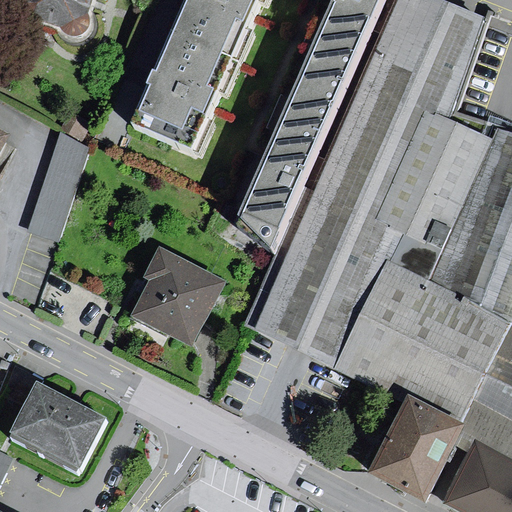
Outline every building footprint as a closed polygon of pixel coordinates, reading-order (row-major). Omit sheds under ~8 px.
[(103,0),(36,0),(30,22),(79,40),(96,28),(103,0)] [(444,511),(446,510),(449,511),(511,511),(511,138),(456,121),(491,25),(425,0),(201,0),(208,3),(171,83),(165,80),(158,93),(165,96),(155,118),(148,115),(139,133),(199,161),(273,0),(320,0),(347,12),(248,226),(278,258),(245,332),(254,336),(349,380),(395,401),(398,396),(417,404),(380,484),(440,511),(444,511)] [(511,50),(499,89),(511,92),(511,50)] [(62,248),(92,153),(83,148),(90,135),(72,124),(62,137),(29,237),(62,248)] [(0,181),(20,146),(0,135),(0,181)] [(201,354),(233,289),(165,255),(150,285),(155,288),(138,323),(201,354)] [(44,391),(18,442),(89,477),(115,426),(44,391)]
